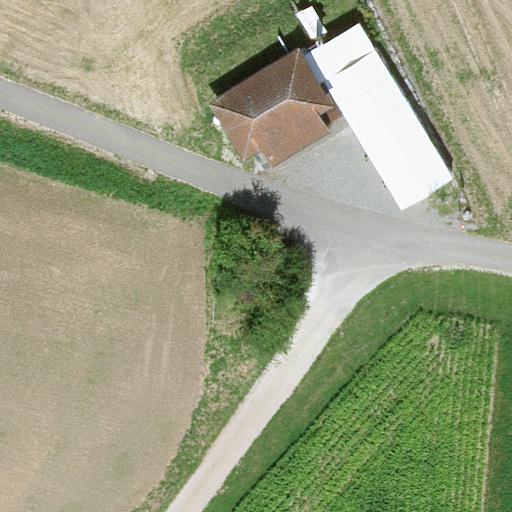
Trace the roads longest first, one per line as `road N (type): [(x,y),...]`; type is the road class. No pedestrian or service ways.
road 1 (unclassified): [(0,96),(357,241),(511,255)]
road 2 (track): [(357,241),(336,294),(178,511)]
